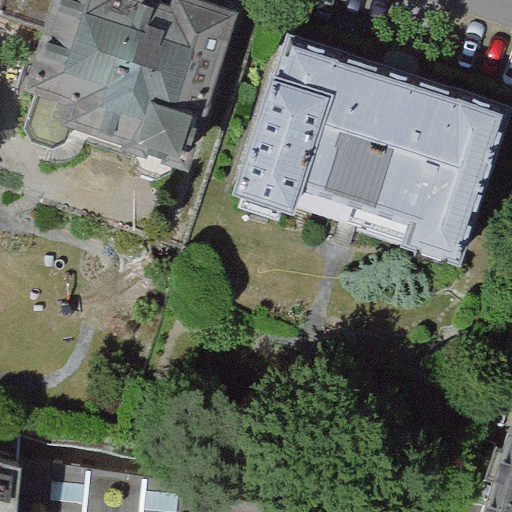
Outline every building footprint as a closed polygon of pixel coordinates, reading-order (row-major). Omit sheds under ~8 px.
[(184,156),(238,2),(232,0),(46,0),(20,75),(65,91),(57,112),(184,156)] [(461,257),(511,103),(511,96),(288,23),(235,183),(461,257)] [(511,511),(511,427),(481,511),(511,511)] [(0,511),(16,511),(23,460),(0,455),(0,511)] [(347,511),(348,502),(191,478),(187,511),(347,511)]
